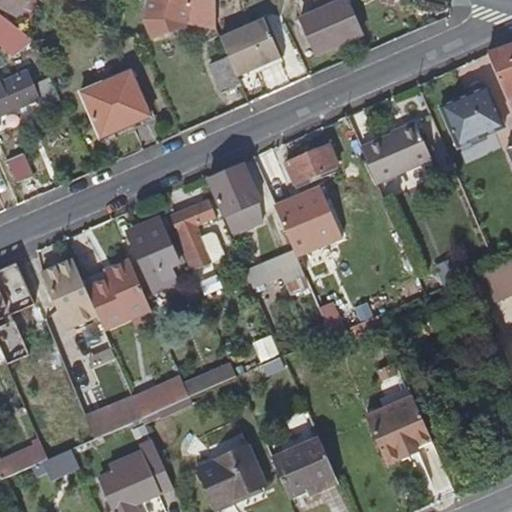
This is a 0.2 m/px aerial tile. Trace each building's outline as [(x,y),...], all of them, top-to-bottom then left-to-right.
[(0,0),(0,8),(24,21),(29,0),(0,0)] [(149,0),(143,21),(154,45),(189,32),(189,30),(189,27),(206,30),(220,32),(218,25),(217,2),(208,0),(149,0)] [(347,8),(300,30),(313,60),(361,39),(347,8)] [(18,59),(36,45),(21,33),(0,17),(0,37),(9,44),(6,49),(18,59)] [(225,42),(231,58),(239,78),(280,60),(265,25),(225,42)] [(511,49),(489,58),(511,110),(511,49)] [(223,94),(242,85),(239,78),(231,58),(211,66),(223,94)] [(103,143),(154,121),(134,73),(82,95),(103,143)] [(0,121),(40,105),(30,81),(6,90),(0,77),(0,121)] [(62,109),(53,87),(39,93),(49,115),(62,109)] [(501,131),(486,93),(440,112),(449,132),(442,136),(446,144),(453,141),(456,150),(501,131)] [(416,127),(361,152),(376,187),(432,163),(416,127)] [(300,190),(344,172),(333,147),(290,166),(300,190)] [(483,185),(492,180),(509,172),(502,157),(475,169),(483,185)] [(10,166),(20,188),(35,182),(23,159),(10,166)] [(258,205),(244,169),(210,184),(225,219),(234,242),(267,228),(258,205)] [(494,186),(492,180),(483,185),(485,190),(494,186)] [(207,208),(169,224),(192,277),(203,271),(193,245),(200,242),(196,230),(213,222),(207,208)] [(132,245),(162,231),(160,225),(129,239),(132,245)] [(178,268),(170,248),(162,231),(132,245),(152,290),(155,297),(177,287),(174,280),(173,278),(181,274),(178,268)] [(401,266),(391,242),(379,246),(390,270),(401,266)] [(174,246),(170,248),(178,268),(182,265),(174,246)] [(485,260),(490,258),(486,248),(481,250),(485,260)] [(309,278),(298,251),(266,265),(275,284),(285,280),(288,287),(309,278)] [(435,275),(441,293),(473,279),(465,261),(435,275)] [(511,261),(495,269),(490,271),(504,302),(511,299),(511,261)] [(46,275),(43,276),(59,314),(64,312),(73,333),(100,321),(91,300),(87,292),(74,262),(46,275)] [(153,316),(131,264),(105,275),(109,283),(87,292),(91,300),(100,321),(106,337),(153,316)] [(266,265),(250,272),(259,291),(275,284),(266,265)] [(17,269),(0,275),(0,352),(9,373),(31,363),(11,321),(34,309),(24,285),(17,269)] [(504,302),(490,271),(473,279),(486,310),(504,302)] [(309,278),(288,287),(294,300),(315,292),(309,278)] [(180,294),(177,287),(155,297),(158,303),(180,294)] [(480,325),(468,298),(398,328),(407,349),(445,332),(448,339),(480,325)] [(323,310),(336,339),(347,334),(335,304),(323,310)] [(383,331),(379,320),(349,333),(354,344),(383,331)] [(280,360),(271,340),(253,348),(262,368),(280,360)] [(232,370),(217,377),(222,388),(237,382),(232,370)] [(217,377),(185,390),(190,403),(222,388),(217,377)] [(144,423),(148,421),(161,415),(156,403),(175,394),(181,406),(190,403),(185,390),(180,380),(134,401),(144,423)] [(380,404),(383,410),(411,396),(409,391),(380,404)] [(161,415),(181,406),(175,394),(156,403),(161,415)] [(413,447),(429,439),(411,396),(383,410),(377,413),(391,445),(377,451),(385,467),(402,459),(403,451),(413,447)] [(144,423),(134,401),(86,422),(95,444),(144,423)] [(148,421),(144,423),(146,429),(192,408),(190,403),(181,406),(161,415),(148,421)] [(391,445),(377,413),(362,420),(377,451),(391,445)] [(482,465),(465,423),(445,431),(463,474),(482,465)] [(174,494),(153,445),(141,449),(147,462),(122,473),(123,476),(102,484),(113,511),(138,511),(136,509),(163,498),(174,494)] [(338,486),(320,446),(274,466),(291,507),(338,486)] [(415,452),(413,447),(403,451),(402,459),(415,452)] [(42,449),(0,467),(0,480),(2,484),(32,471),(46,465),(49,464),(42,449)] [(247,451),(216,464),(233,501),(262,488),(247,451)] [(55,484),(82,472),(74,453),(49,464),(46,465),(32,471),(37,482),(51,476),(55,484)] [(233,501),(216,464),(198,471),(215,511),(217,511),(231,506),(230,503),(233,501)] [(169,511),(163,498),(136,509),(138,511),(169,511)]
